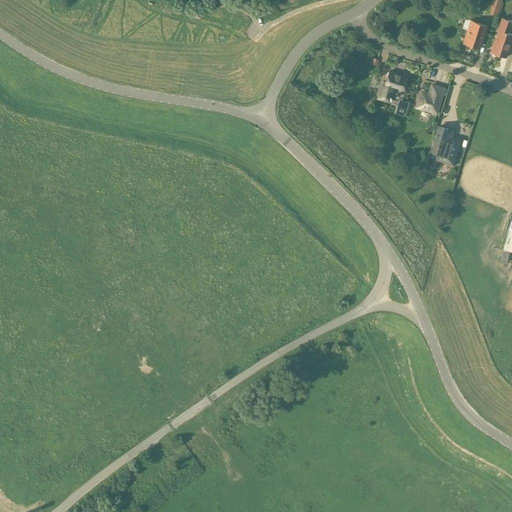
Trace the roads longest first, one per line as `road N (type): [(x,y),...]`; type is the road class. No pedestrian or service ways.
road 1 (unclassified): [(374,303),(259,366),(60,511)]
road 2 (unclassified): [(258,121),(95,85),(0,33)]
road 3 (tertiary): [(393,258),(285,139),(258,121)]
road 4 (unclassified): [(511,91),(376,41),(354,12)]
road 5 (tertiary): [(511,443),(463,405),(426,321)]
road 6 (tertiary): [(258,121),(301,47),(354,12)]
